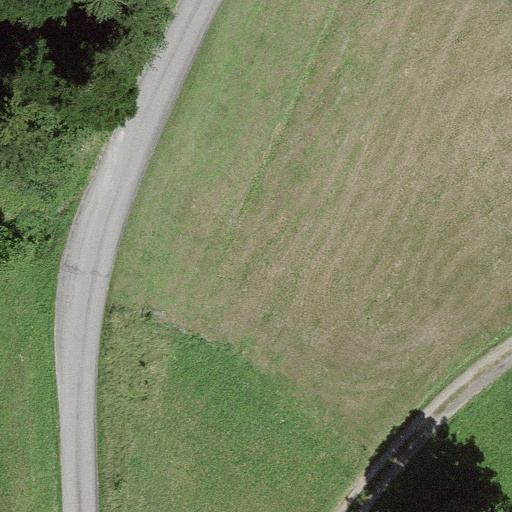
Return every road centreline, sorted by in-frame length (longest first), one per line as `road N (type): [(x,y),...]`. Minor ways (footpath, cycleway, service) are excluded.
road 1 (unclassified): [(80,511),(80,354),(90,286),(109,215),(196,0)]
road 2 (track): [(352,511),(445,406),(511,353)]
